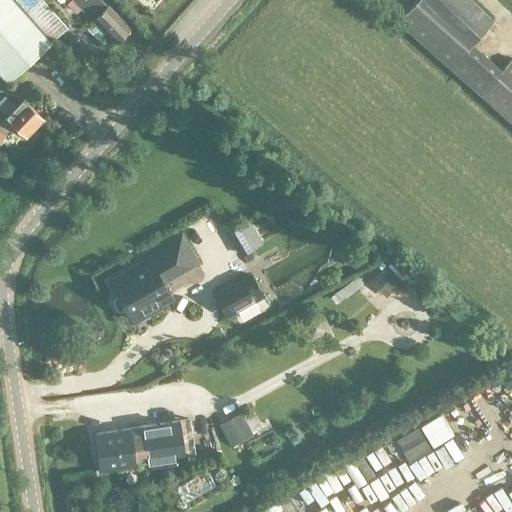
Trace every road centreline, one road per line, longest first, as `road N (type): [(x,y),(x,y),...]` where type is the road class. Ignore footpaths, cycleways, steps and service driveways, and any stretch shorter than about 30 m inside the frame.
road 1 (tertiary): [(5,276),(18,245),(96,149),(230,0)]
road 2 (tertiary): [(34,511),(5,276)]
road 3 (unknown): [(377,511),(399,487),(511,424)]
